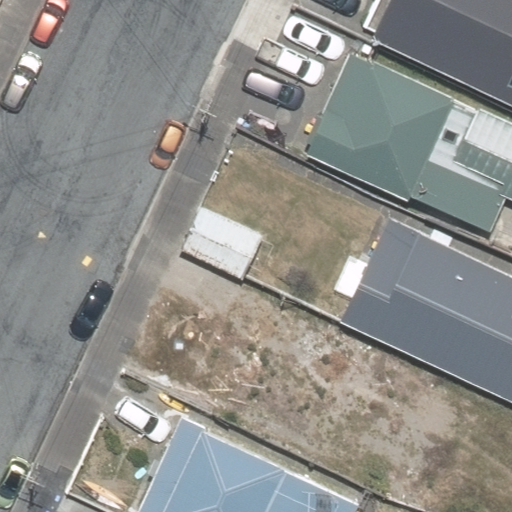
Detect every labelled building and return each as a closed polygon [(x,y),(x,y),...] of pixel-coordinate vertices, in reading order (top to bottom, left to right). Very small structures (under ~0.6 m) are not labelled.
[(511,0),(380,0),(358,49),(511,119),(511,0)] [(511,119),(358,49),(349,45),(300,152),(386,192),(482,236),(501,195),(511,199),(511,119)] [(265,237),(192,203),(169,252),(231,281),(243,286),(265,237)] [(511,284),(373,221),(325,324),(452,382),(511,410),(511,284)] [(419,454),(452,382),(325,324),(243,286),(231,281),(182,389),(357,470),(374,434),(419,454)] [(171,408),(123,511),(355,511),(363,496),(171,408)]
